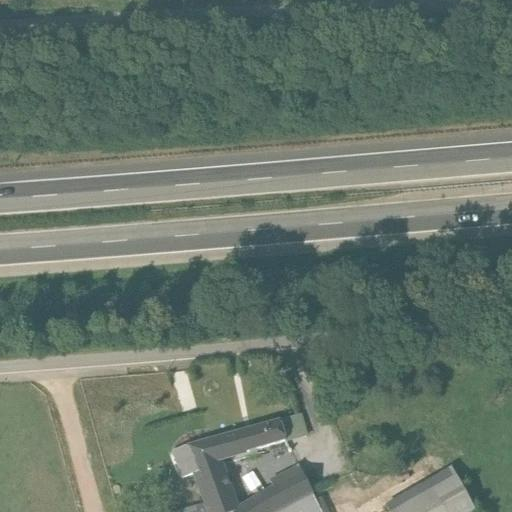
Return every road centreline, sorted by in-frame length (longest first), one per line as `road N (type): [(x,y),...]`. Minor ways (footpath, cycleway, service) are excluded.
road 1 (motorway): [(0,247),(511,208)]
road 2 (motorway): [(511,153),(0,190)]
road 3 (track): [(511,319),(285,345)]
